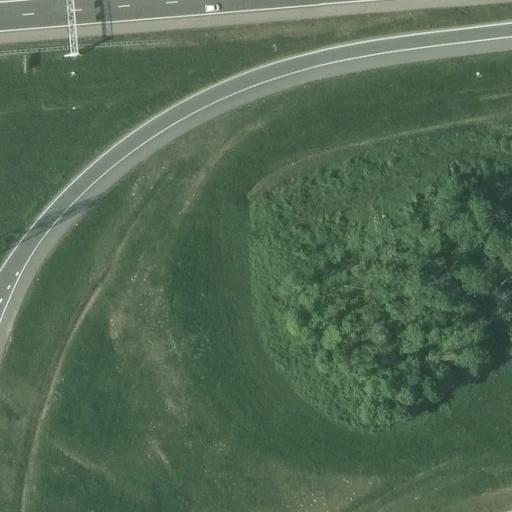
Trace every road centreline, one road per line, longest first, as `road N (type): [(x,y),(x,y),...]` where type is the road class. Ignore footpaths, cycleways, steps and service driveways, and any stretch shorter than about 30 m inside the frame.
road 1 (motorway): [(0,296),(36,235),(106,162),(174,116),(252,80),(329,58),(511,33)]
road 2 (motorway): [(0,16),(198,0)]
